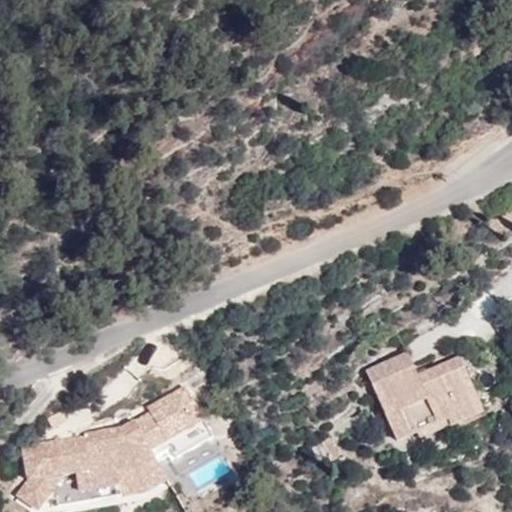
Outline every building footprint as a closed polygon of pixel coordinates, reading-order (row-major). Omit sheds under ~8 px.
[(373,385),(415,366),(408,351),(367,370),(373,385)] [(445,409),(451,422),(482,409),(460,357),(419,375),(415,366),(373,385),(394,433),(413,424),(445,409)] [(419,437),(451,422),(445,409),(413,424),(419,437)] [(145,486),(167,474),(136,419),(124,427),(85,433),(85,436),(24,446),(30,479),(22,489),(43,504),(56,484),(59,505),(98,498),(96,488),(121,483),(122,489),(145,486)] [(169,478),(167,474),(145,486),(122,489),(121,483),(96,488),(98,498),(146,491),(169,478)] [(19,494),(39,508),(43,504),(22,489),(19,494)]
